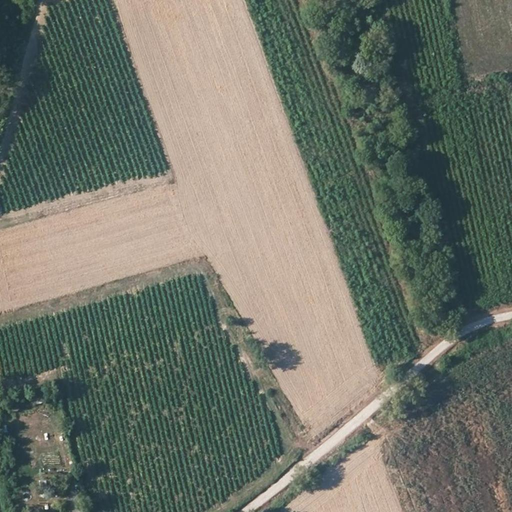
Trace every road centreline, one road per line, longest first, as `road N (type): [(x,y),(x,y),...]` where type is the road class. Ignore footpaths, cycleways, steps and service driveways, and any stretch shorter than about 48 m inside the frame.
road 1 (track): [(318,455),(258,369),(204,264),(105,0)]
road 2 (residential): [(245,511),(448,341),(511,317)]
